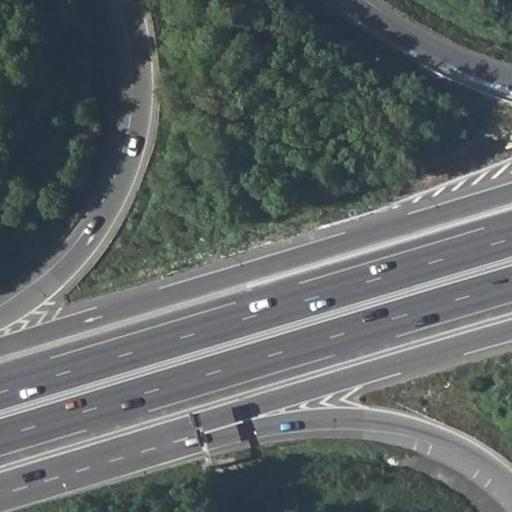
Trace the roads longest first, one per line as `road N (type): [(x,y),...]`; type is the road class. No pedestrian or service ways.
road 1 (motorway): [(511,189),(0,347)]
road 2 (motorway): [(511,237),(0,391)]
road 3 (motorway): [(0,436),(511,283)]
road 4 (motorway): [(131,0),(144,77),(126,172),(66,266),(0,318)]
road 5 (motorway): [(219,419),(251,428),(318,417),(386,421),(447,439),(511,482)]
road 6 (motorway): [(219,419),(511,330)]
road 7 (motorway): [(0,482),(219,419)]
road 8 (motorway): [(511,82),(429,52),(349,0)]
